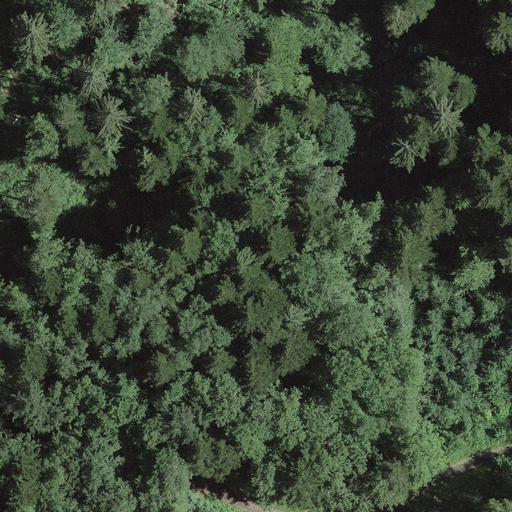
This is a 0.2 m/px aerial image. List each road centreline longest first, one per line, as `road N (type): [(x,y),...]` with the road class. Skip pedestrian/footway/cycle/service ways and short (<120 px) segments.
road 1 (track): [(272,511),(154,464),(0,467)]
road 2 (track): [(511,450),(471,458),(371,511)]
